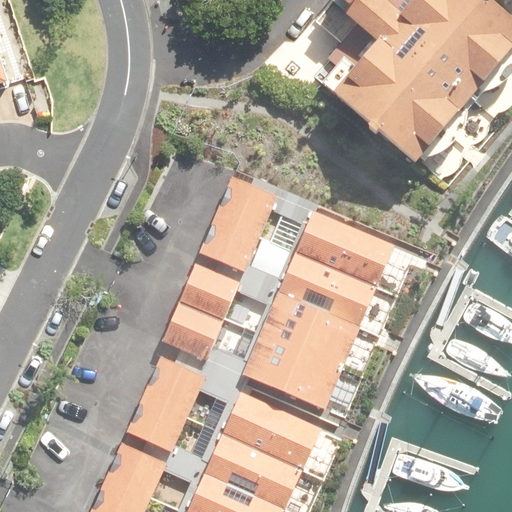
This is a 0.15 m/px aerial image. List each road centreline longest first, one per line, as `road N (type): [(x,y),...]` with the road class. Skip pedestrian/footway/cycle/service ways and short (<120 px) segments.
road 1 (residential): [(85,178),(0,362)]
road 2 (residential): [(120,0),(125,93),(85,178)]
